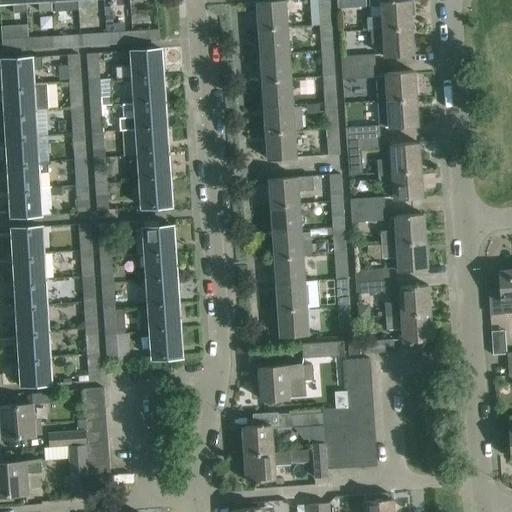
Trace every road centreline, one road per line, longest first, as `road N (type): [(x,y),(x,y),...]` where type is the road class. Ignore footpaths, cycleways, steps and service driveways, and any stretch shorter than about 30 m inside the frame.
road 1 (residential): [(219,373),(195,0)]
road 2 (residential): [(463,219),(449,0)]
road 3 (residential): [(195,499),(398,485)]
road 4 (residential): [(398,485),(390,381),(406,362),(472,356)]
road 5 (residential): [(148,503),(145,386),(156,377),(219,373)]
road 6 (residential): [(472,356),(463,219)]
road 7 (residential): [(195,499),(219,373)]
road 8 (residential): [(480,479),(472,356)]
road 9 (residential): [(26,511),(148,503)]
